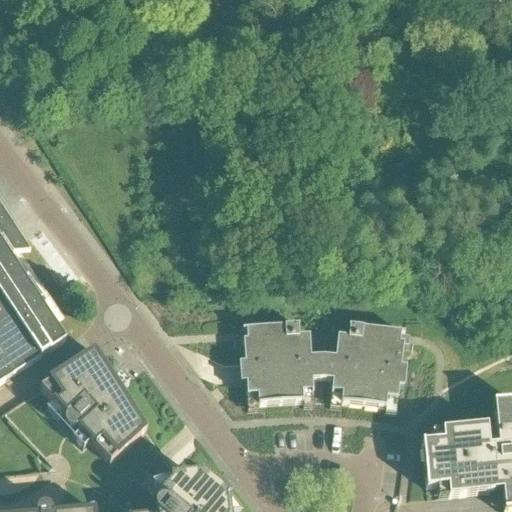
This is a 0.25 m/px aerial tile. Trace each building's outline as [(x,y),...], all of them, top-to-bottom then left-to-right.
[(0,387),(64,346),(7,259),(29,258),(7,223),(0,212),(0,387)] [(244,388),(244,389),(246,411),(321,406),(395,414),(397,392),(403,392),(405,372),(400,371),(403,338),(347,332),(347,334),(348,334),(347,342),(322,339),(297,341),(297,333),(297,332),(297,330),(241,334),(243,368),(238,368),(239,389),(244,388)] [(2,421),(53,475),(76,473),(78,495),(89,494),(89,488),(144,432),(95,358),(0,420),(1,421),(2,421)] [(511,511),(511,407),(491,409),(491,411),(492,411),(494,431),(419,438),(426,504),(490,498),(491,509),(502,508),(502,511),(511,511)] [(179,486),(144,432),(89,488),(89,494),(91,511),(228,511),(228,506),(199,483),(199,484),(179,486)] [(76,473),(53,475),(0,480),(0,511),(91,511),(89,494),(78,495),(76,473)]
